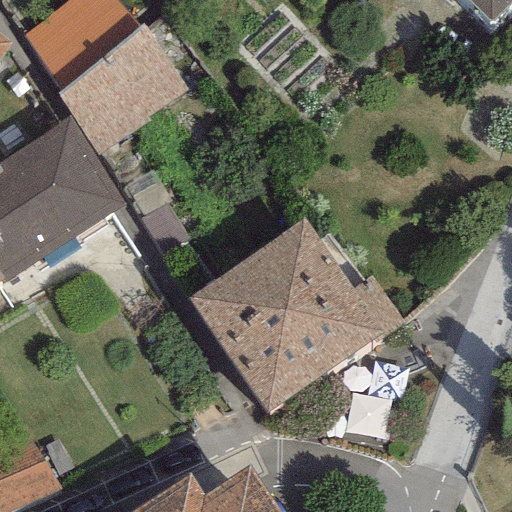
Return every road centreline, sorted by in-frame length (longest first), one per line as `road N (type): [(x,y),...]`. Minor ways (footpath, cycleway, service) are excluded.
road 1 (residential): [(138,511),(210,480),(273,464),(350,476),(406,511)]
road 2 (residential): [(430,511),(457,470),(511,315)]
